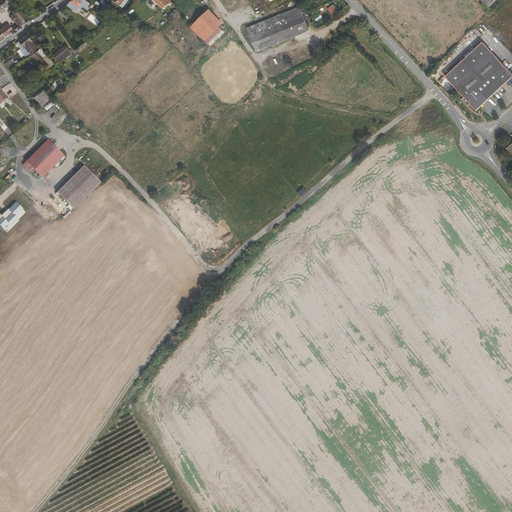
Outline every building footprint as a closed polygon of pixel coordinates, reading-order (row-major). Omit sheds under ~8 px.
[(13,10),(6,0),(2,0),(0,2),(5,9),(3,10),(7,15),(13,10)] [(74,14),(83,0),(71,0),(64,8),(74,14)] [(498,0),(481,0),(491,8),(498,0)] [(91,5),(85,1),(83,5),(89,9),(91,5)] [(332,5),(328,9),(333,15),(337,11),(332,5)] [(256,51),(309,30),(302,13),(299,6),(268,18),(247,27),(249,34),(256,51)] [(23,25),(13,10),(7,15),(17,30),(23,25)] [(223,28),(210,14),(206,17),(219,31),(223,28)] [(218,36),(221,33),(219,31),(206,17),(193,29),(206,43),(209,40),(213,43),(219,37),(218,36)] [(481,41),(484,38),(478,32),(475,35),(481,41)] [(89,44),(99,36),(97,33),(87,42),(89,44)] [(37,50),(27,37),(16,46),(20,50),(20,51),(28,59),(39,51),(37,50)] [(78,53),(89,44),(87,42),(76,50),(78,53)] [(478,113),(511,80),(511,73),(483,43),(445,78),(478,113)] [(55,64),(41,47),(37,50),(39,51),(50,66),(52,67),(55,64)] [(60,64),(69,56),(73,60),(76,57),(68,47),(54,57),(60,64)] [(28,59),(20,51),(18,53),(24,59),(26,60),(28,59)] [(50,66),(39,51),(28,59),(34,64),(38,61),(46,70),(50,66)] [(16,63),(14,60),(5,65),(7,69),(12,70),(17,66),(16,63)] [(11,83),(4,73),(3,74),(0,69),(0,86),(2,89),(11,83)] [(18,93),(12,84),(11,83),(2,89),(1,90),(6,98),(8,97),(10,99),(18,93)] [(42,106),(52,97),(46,89),(36,97),(40,102),(39,103),(42,106)] [(42,178),(64,156),(47,140),(25,162),(42,178)] [(84,166),(82,167),(57,192),(74,209),(100,184),(101,183),(84,166)]
